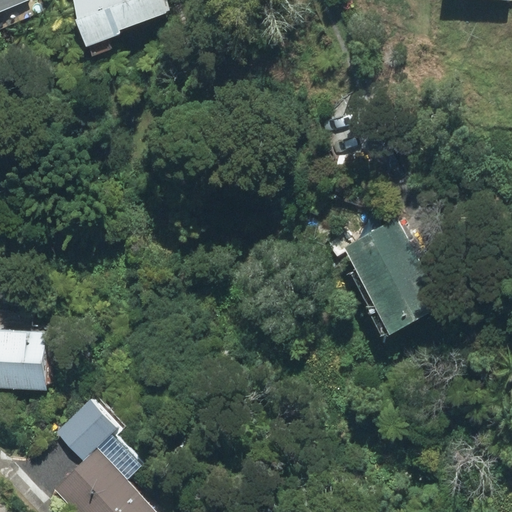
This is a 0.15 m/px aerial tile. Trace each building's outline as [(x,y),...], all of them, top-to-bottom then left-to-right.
[(0,0),(0,28),(45,12),(40,0),(0,0)] [(73,0),(77,19),(87,46),(90,45),(94,56),(112,48),(109,38),(120,34),(119,30),(166,11),(163,0),(73,0)] [(351,164),(367,199),(408,181),(398,158),(420,149),(389,79),(306,115),(331,173),(351,164)] [(397,221),(346,248),(357,270),(351,273),(384,336),(442,305),(397,221)] [(49,332),(0,329),(0,387),(46,390),(49,332)] [(57,432),(83,459),(118,427),(92,399),(57,432)] [(156,511),(127,481),(142,466),(113,436),(54,491),(74,511),(156,511)]
